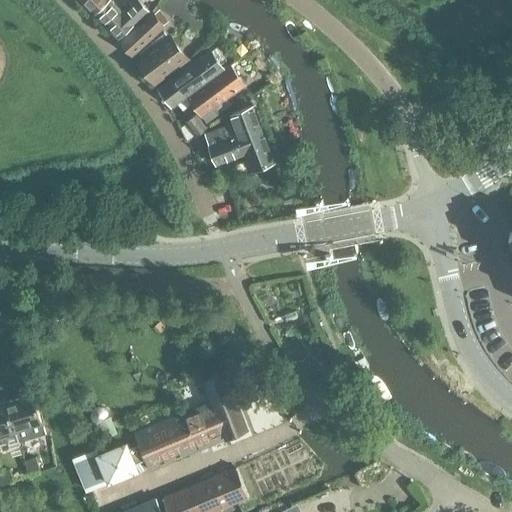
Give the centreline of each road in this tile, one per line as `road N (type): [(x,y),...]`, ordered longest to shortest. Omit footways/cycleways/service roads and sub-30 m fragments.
road 1 (tertiary): [(0,252),(196,253),(432,205)]
road 2 (residential): [(462,498),(309,395),(267,340),(235,276)]
road 3 (residential): [(208,213),(161,117),(64,0)]
road 4 (unclassified): [(297,0),(396,94),(432,205)]
road 5 (tertiary): [(432,205),(463,334),(511,399)]
